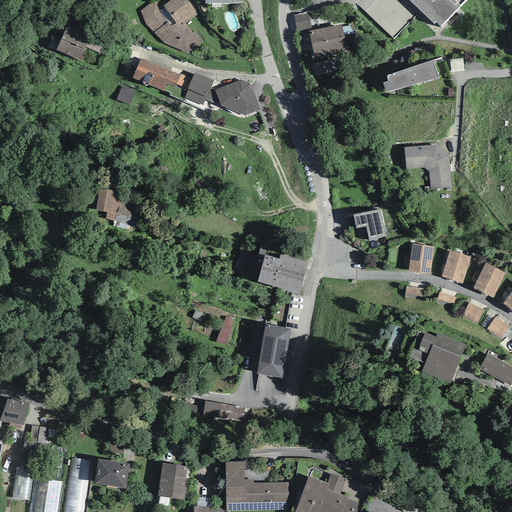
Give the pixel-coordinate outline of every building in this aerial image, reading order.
[(198,14),(187,0),(170,0),(158,9),(154,1),(139,11),(145,24),(164,43),(187,53),(202,41),(195,32),(193,33),(186,24),(198,14)] [(409,0),(434,24),(436,22),(441,26),(466,0),(409,0)] [(308,12),(293,15),(296,31),(311,28),(308,12)] [(109,42),(68,24),(56,50),(80,60),(86,47),(103,55),(109,42)] [(342,24),(308,31),(314,59),(359,50),(353,25),(342,27),(342,24)] [(191,80),(140,59),(133,78),(164,91),(166,85),(174,88),(176,84),(188,89),(191,80)] [(434,60),(386,76),(388,81),(383,83),(386,92),(438,78),(434,64),(435,63),(434,60)] [(244,116),(262,110),(253,85),(240,80),(214,90),(210,89),(214,81),(195,72),(191,80),(188,89),(184,98),(202,106),(205,99),(244,116)] [(135,92),(122,87),(116,100),(129,106),(135,92)] [(437,145),(404,147),(406,169),(423,168),(428,172),(430,190),(452,188),(448,155),(437,145)] [(97,206),(119,207),(120,184),(98,183),(97,206)] [(380,209),(353,215),(356,228),(366,226),(369,241),(386,236),(380,209)] [(434,247),(412,244),(408,271),(430,274),(434,247)] [(462,284),(470,257),(450,251),(441,277),(462,284)] [(308,263),(280,255),(279,259),(264,255),(257,282),(299,294),(308,263)] [(493,298),(505,273),(485,263),(473,288),(493,298)] [(404,299),(423,300),(426,289),(404,289),(404,299)] [(511,291),(502,304),(511,311),(511,291)] [(436,305),(451,310),(455,300),(440,294),(436,305)] [(461,319),(477,326),(483,313),(468,305),(461,319)] [(486,333),(499,342),(508,329),(495,320),(486,333)] [(291,329),(265,325),(256,373),(282,378),(291,329)] [(223,326),(220,354),(230,355),(233,327),(223,326)] [(465,345),(437,333),(435,337),(425,333),(424,334),(418,332),(408,356),(425,363),(422,372),(450,383),(465,345)] [(511,382),(511,367),(487,354),(479,369),(510,386),(511,382)] [(7,399),(0,399),(0,421),(1,422),(23,425),(29,402),(7,399)] [(219,406),(207,403),(204,416),(216,419),(219,406)] [(129,464),(98,459),(94,484),(125,489),(129,464)] [(87,511),(94,465),(72,462),(65,511),(87,511)] [(244,462),(225,462),(226,511),(289,510),(289,482),(253,484),(253,479),(244,480),(244,462)] [(187,466),(161,464),(158,497),(184,499),(187,466)] [(37,474),(18,472),(14,500),(34,503),(37,474)] [(327,483),(308,476),(294,511),(295,511),(342,511),(347,500),(348,498),(340,494),(345,480),(330,474),(327,483)] [(63,511),(68,485),(39,481),(34,511),(63,511)] [(357,511),(361,505),(347,500),(342,511),(357,511)]
